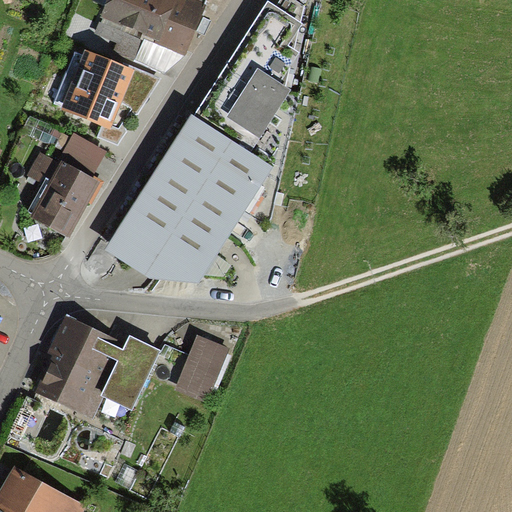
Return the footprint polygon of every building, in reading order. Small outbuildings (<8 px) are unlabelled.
[(118,45),(115,53),(165,76),(185,59),(207,7),(205,6),(207,0),(109,0),(94,35),(118,45)] [(303,29),(268,6),(194,122),(251,159),(291,95),(280,87),(300,57),(290,50),(303,29)] [(63,110),(62,114),(101,130),(111,134),(135,75),(122,70),(85,55),(84,57),(75,53),(53,106),(63,110)] [(124,65),(122,70),(135,75),(111,134),(101,130),(97,140),(118,148),(128,134),(125,125),(128,119),(138,117),(162,81),(124,65)] [(194,122),(106,257),(148,283),(197,288),(272,172),(251,159),(194,122)] [(33,217),(31,222),(70,243),(100,186),(93,182),(107,155),(73,136),(58,164),(40,154),(27,178),(44,187),(29,215),(33,217)] [(49,365),(35,396),(92,422),(102,401),(133,415),(161,354),(130,340),(126,348),(65,320),(45,363),(49,365)] [(231,351),(197,338),(176,393),(209,406),(231,351)] [(114,465),(92,456),(86,472),(108,481),(114,465)] [(0,511),(86,511),(89,507),(14,468),(0,493),(0,511)]
